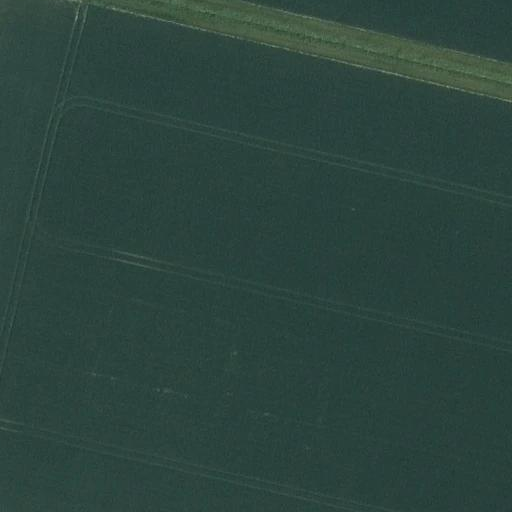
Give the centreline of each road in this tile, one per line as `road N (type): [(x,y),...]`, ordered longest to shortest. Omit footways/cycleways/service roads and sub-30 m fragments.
road 1 (track): [(104,0),(511,93)]
road 2 (track): [(197,0),(511,73)]
